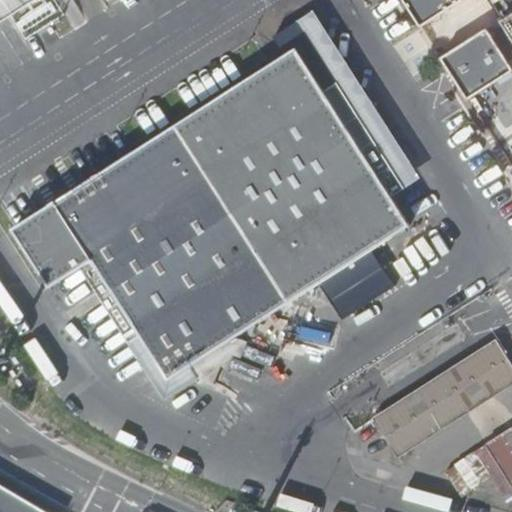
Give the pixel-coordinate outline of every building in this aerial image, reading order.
[(0,0),(0,17),(26,0),(0,0)] [(406,0),(422,26),(464,0),(406,0)] [(511,4),(497,14),(511,37),(511,4)] [(442,57),(469,99),(511,71),(511,64),(489,28),(442,57)] [(298,48),(14,229),(52,287),(95,260),(171,379),(192,366),(237,337),(411,225),(298,48)] [(402,149),(386,160),(403,186),(420,175),(402,149)] [(56,287),(68,303),(85,290),(73,274),(56,287)] [(237,337),(192,366),(200,379),(217,384),(218,384),(224,369),(231,372),(238,356),(245,359),(252,342),(237,337)] [(495,396),(511,385),(511,362),(497,339),(373,418),(399,458),(463,417),(495,396)] [(511,427),(486,444),(511,484),(511,427)] [(49,511),(0,483),(0,511),(49,511)]
